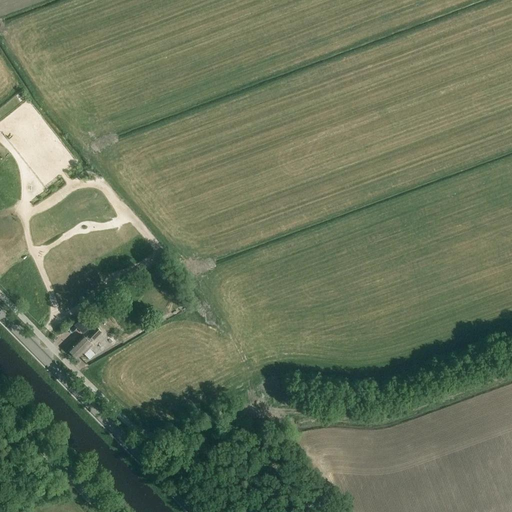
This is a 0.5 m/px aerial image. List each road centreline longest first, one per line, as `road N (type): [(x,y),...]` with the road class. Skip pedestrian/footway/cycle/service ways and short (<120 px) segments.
road 1 (secondary): [(194,511),(0,315)]
road 2 (unclassified): [(105,511),(0,405)]
